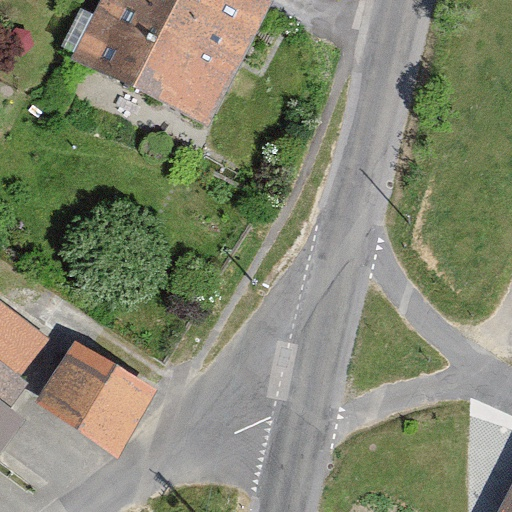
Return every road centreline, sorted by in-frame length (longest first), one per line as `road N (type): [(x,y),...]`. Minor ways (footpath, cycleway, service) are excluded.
road 1 (tertiary): [(331,317),(403,0)]
road 2 (residential): [(78,511),(331,317)]
road 3 (tertiary): [(287,511),(331,317)]
